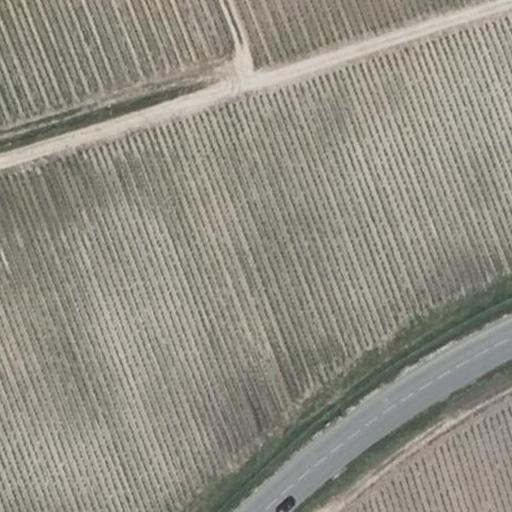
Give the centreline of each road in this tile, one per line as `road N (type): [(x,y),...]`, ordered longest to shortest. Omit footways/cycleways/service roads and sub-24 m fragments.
road 1 (tertiary): [(269,511),(398,409),(511,343)]
road 2 (track): [(511,380),(430,427),(324,511)]
